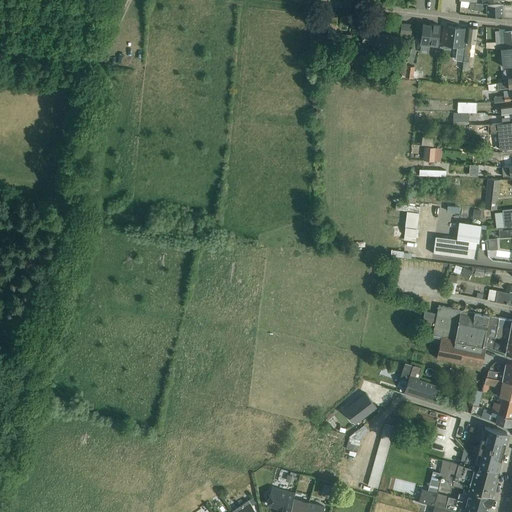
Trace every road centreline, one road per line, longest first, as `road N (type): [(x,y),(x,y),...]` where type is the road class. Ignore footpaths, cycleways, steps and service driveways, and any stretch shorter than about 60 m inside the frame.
road 1 (unknown): [(511,424),(412,397),(378,421),(357,470)]
road 2 (residential): [(511,25),(320,2)]
